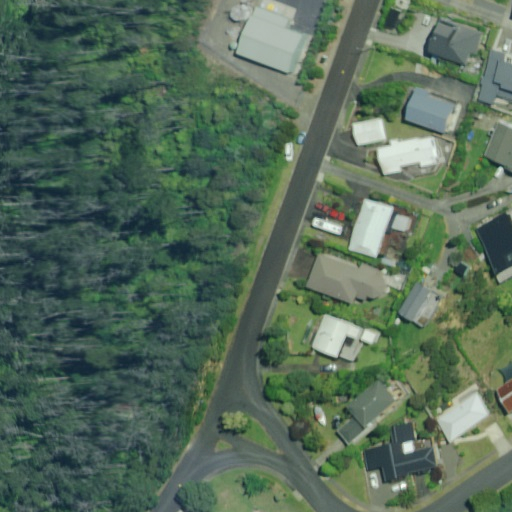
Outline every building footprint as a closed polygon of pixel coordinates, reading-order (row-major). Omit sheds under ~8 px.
[(467,29),(450,22),(438,53),(472,66),(477,53),(480,54),(489,33),(468,25),(467,29)] [(511,54),(496,49),(481,102),(499,107),(502,97),(511,99),(511,54)] [(436,91),(427,88),(415,120),(451,134),(462,106),(434,96),(436,91)] [(387,140),(383,119),(359,124),(363,145),(387,140)] [(511,126),(502,122),(488,156),(511,166),(511,126)] [(441,165),(436,137),(397,144),(398,147),(386,148),(391,175),(406,172),(405,166),(425,163),(426,167),(441,165)] [(397,208),(368,200),(364,216),(366,217),(357,250),(384,257),(392,227),(409,232),(413,218),(395,214),(397,208)] [(511,216),(510,212),(477,230),(506,283),(511,280),(511,216)] [(396,286),(392,278),(384,275),(386,270),(367,264),(366,268),(326,255),(315,287),(363,303),(365,298),(375,301),(377,296),(385,299),(393,295),(396,286)] [(468,273),(460,269),(454,282),(462,285),(468,273)] [(447,299),(422,282),(402,312),(428,329),(447,299)] [(317,347),(345,357),(355,360),(362,339),(353,336),(357,325),(328,315),(317,347)] [(511,363),(502,369),(510,383),(502,388),(511,403),(511,363)] [(402,382),(394,389),(385,379),(353,408),(361,417),(344,432),(355,445),(404,401),(412,394),(402,382)] [(497,415),(482,393),(441,420),(456,442),(497,415)] [(420,441),(415,422),(386,430),(390,444),(366,451),(371,470),(386,466),(390,482),(447,466),(442,446),(419,452),(411,455),(409,444),(420,441)]
